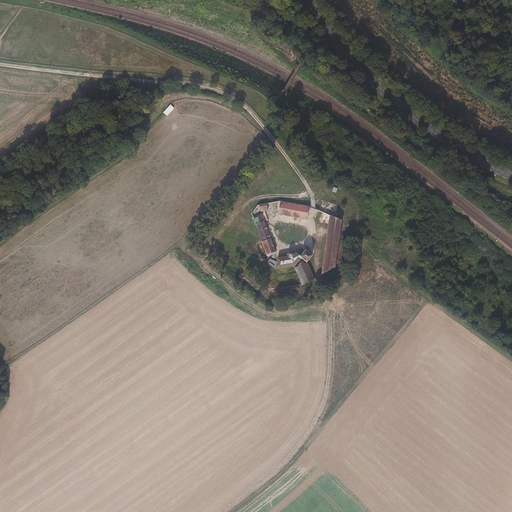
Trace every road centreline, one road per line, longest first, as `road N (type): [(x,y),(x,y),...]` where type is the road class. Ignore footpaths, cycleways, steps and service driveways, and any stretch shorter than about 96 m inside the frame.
road 1 (track): [(0,64),(228,96),(256,115),(308,185),(301,197),(256,198),(241,213)]
road 2 (tertiary): [(305,0),(412,118),(511,177)]
